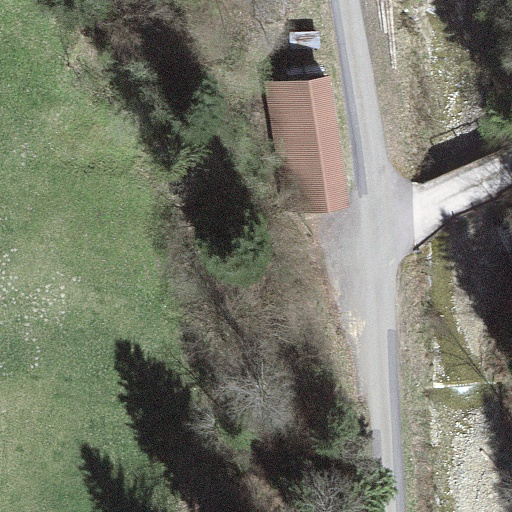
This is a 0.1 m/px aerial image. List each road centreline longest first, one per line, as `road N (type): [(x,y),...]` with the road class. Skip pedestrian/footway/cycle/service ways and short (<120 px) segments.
road 1 (track): [(380,511),(344,0)]
road 2 (track): [(361,253),(511,168)]
